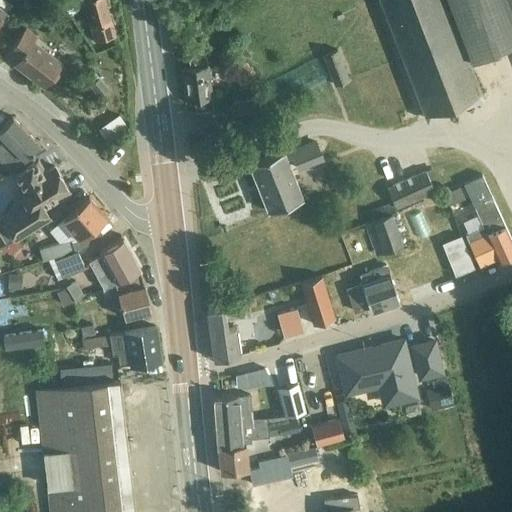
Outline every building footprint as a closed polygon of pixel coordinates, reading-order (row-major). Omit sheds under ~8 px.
[(62,0),(61,1),(70,14),(85,4),(91,26),(95,41),(116,36),(105,0),(62,0)] [(481,93),(469,60),(511,43),(511,0),(380,0),(425,115),(481,93)] [(51,20),(62,26),(67,16),(57,10),(51,20)] [(26,28),(9,50),(19,58),(15,63),(44,85),(50,77),(54,80),(65,66),(33,41),(37,36),(26,28)] [(349,79),(338,49),(323,55),(335,84),(349,79)] [(190,67),(182,68),(186,101),(194,100),(195,111),(214,109),(206,53),(188,56),(190,67)] [(258,77),(245,63),(232,74),(245,88),(258,77)] [(99,77),(90,84),(99,97),(109,90),(99,77)] [(260,114),(258,97),(246,99),(246,103),(230,105),(232,117),(260,114)] [(0,134),(4,138),(0,141),(0,160),(11,172),(40,144),(13,116),(0,128),(0,134)] [(316,138),(288,149),(292,160),(320,149),(316,138)] [(284,150),(250,164),(268,211),(303,197),(284,150)] [(24,201),(1,215),(15,239),(18,238),(29,231),(51,218),(45,208),(71,192),(55,166),(46,171),(39,159),(13,175),(20,187),(17,188),(24,201)] [(425,170),(387,187),(396,207),(434,190),(425,170)] [(483,174),(464,183),(474,206),(483,226),(466,234),(479,264),(497,256),(499,260),(511,253),(511,239),(493,198),(483,174)] [(459,186),(444,192),(448,203),(463,197),(459,186)] [(53,257),(78,251),(103,233),(96,225),(107,217),(89,196),(63,217),(80,237),(72,241),(71,238),(39,248),(43,260),(48,258),(53,257)] [(392,213),(365,223),(375,253),(403,244),(392,213)] [(462,236),(445,243),(457,274),(474,267),(462,236)] [(103,287),(140,268),(123,237),(100,250),(101,254),(89,260),(103,287)] [(85,267),(78,251),(53,257),(48,258),(58,279),(85,267)] [(351,287),(347,288),(355,311),(358,310),(370,306),(372,312),(399,302),(389,274),(386,265),(360,274),(362,283),(351,287)] [(140,268),(103,287),(98,290),(101,299),(106,298),(118,294),(125,317),(152,310),(145,284),(144,284),(140,268)] [(69,278),(74,290),(88,284),(83,272),(69,278)] [(21,276),(10,275),(9,289),(20,289),(21,276)] [(300,282),(314,324),(335,317),(322,275),(300,282)] [(70,298),(65,288),(56,291),(61,302),(70,298)] [(31,295),(24,297),(25,304),(33,303),(31,295)] [(254,297),(243,300),(245,308),(256,305),(254,297)] [(223,305),(207,310),(214,360),(241,355),(237,326),(229,327),(223,305)] [(284,336),(304,330),(297,307),(277,312),(284,336)] [(95,332),(93,324),(81,327),(83,335),(95,332)] [(156,326),(80,339),(81,347),(115,342),(119,367),(162,360),(156,326)] [(21,332),(4,334),(5,341),(6,348),(22,346),(44,343),(42,329),(21,332)] [(410,368),(404,340),(403,339),(402,339),(389,343),(381,345),(382,347),(375,349),(373,349),(373,347),(356,351),(338,355),(337,355),(346,392),(363,388),(388,382),(389,382),(392,396),(394,401),(417,395),(415,387),(410,368)] [(422,343),(413,345),(418,364),(420,376),(442,371),(438,354),(434,340),(422,343)] [(63,384),(113,379),(112,363),(61,367),(63,384)] [(273,366),(249,371),(254,394),(278,389),(273,366)] [(135,511),(120,380),(115,380),(98,382),(92,383),(36,390),(50,511),(135,511)] [(285,415),(304,410),(297,383),(278,388),(285,415)] [(432,409),(453,404),(448,387),(428,392),(432,409)] [(214,398),(217,446),(218,446),(245,442),(251,441),(251,438),(257,437),(269,436),(268,425),(267,417),(253,418),(251,394),(238,395),(234,395),(214,397),(214,398)] [(339,417),(311,425),(317,445),(344,437),(339,417)] [(277,422),(268,425),(269,436),(280,433),(277,422)] [(245,442),(218,446),(221,471),(249,467),(245,442)] [(315,447),(288,454),(291,466),(318,459),(315,447)] [(357,494),(324,499),(325,511),(322,511),(321,511),(352,511),(352,508),(359,507),(357,494)]
